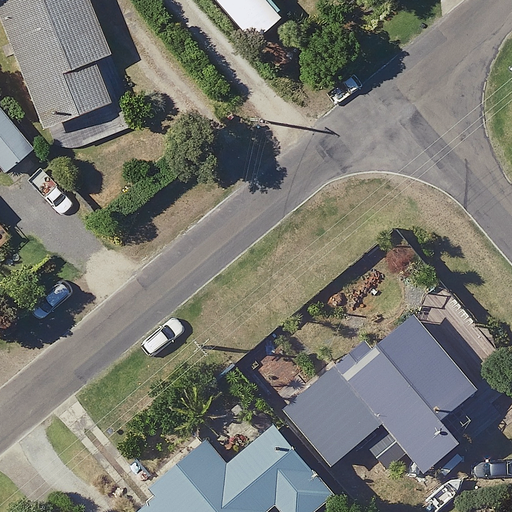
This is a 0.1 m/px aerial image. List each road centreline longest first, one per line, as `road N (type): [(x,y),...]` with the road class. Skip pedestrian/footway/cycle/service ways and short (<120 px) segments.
road 1 (residential): [(400,90),(0,426)]
road 2 (residential): [(400,90),(511,221)]
road 3 (residential): [(507,0),(400,90)]
